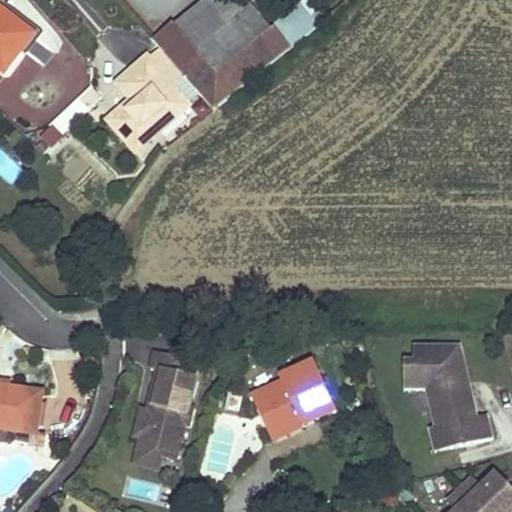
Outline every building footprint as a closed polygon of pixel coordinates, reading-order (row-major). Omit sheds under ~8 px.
[(0,5),(3,1),(0,0),(0,68),(8,74),(36,37),(0,9),(0,5)] [(215,110),(290,51),(251,8),(243,0),(210,0),(208,2),(155,42),(161,48),(185,76),(215,110)] [(299,44),(323,23),(307,4),(283,26),(299,44)] [(125,105),(109,119),(137,151),(153,137),(191,105),(174,86),(185,76),(161,48),(150,58),(148,56),(118,83),(132,99),(137,105),(131,110),(126,104),(125,105)] [(109,110),(92,92),(81,101),(97,119),(109,110)] [(131,110),(137,105),(132,99),(126,104),(131,110)] [(2,147),(0,148),(0,175),(8,186),(23,176),(2,147)] [(460,344),(413,344),(414,359),(404,358),(404,386),(426,387),(434,425),(444,423),(450,446),(492,436),(486,412),(476,414),(471,389),(463,391),(461,380),(468,379),(460,344)] [(194,356),(158,347),(154,365),(160,366),(154,394),(161,395),(158,409),(151,407),(144,406),(138,433),(144,434),(152,436),(149,448),(166,452),(179,456),(188,420),(193,422),(198,404),(192,403),(199,374),(190,373),(194,356)] [(60,353),(59,383),(97,385),(98,354),(60,353)] [(338,411),(316,363),(281,378),(284,383),(253,397),(273,441),(338,411)] [(2,385),(16,387),(17,381),(3,379),(2,385)] [(471,389),(468,379),(461,380),(463,391),(471,389)] [(2,385),(0,385),(0,428),(35,433),(35,442),(46,444),(47,434),(42,433),(47,392),(16,387),(2,385)] [(161,395),(154,394),(151,407),(158,409),(161,395)] [(450,446),(444,423),(434,425),(429,427),(434,449),(450,446)] [(152,436),(144,434),(137,460),(163,466),(166,452),(149,448),(152,436)] [(511,488),(496,471),(481,485),(468,497),(482,511),(508,511),(511,509),(511,488)] [(468,497),(481,485),(471,475),(459,487),(468,497)] [(455,509),(468,497),(459,487),(446,499),(455,509)] [(451,511),(482,511),(468,497),(455,509),(451,511)]
